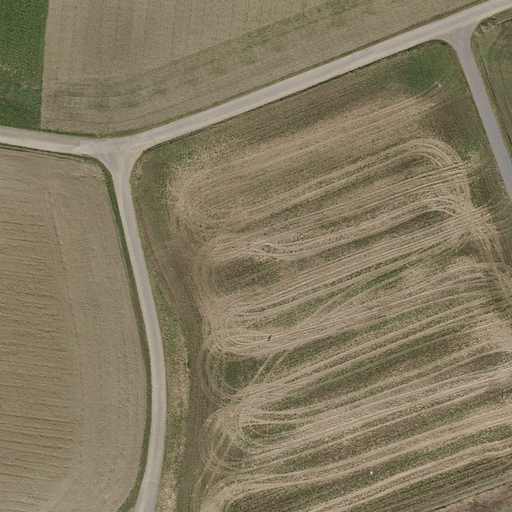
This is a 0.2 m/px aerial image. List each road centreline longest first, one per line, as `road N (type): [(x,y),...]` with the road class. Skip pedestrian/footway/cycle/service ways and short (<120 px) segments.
road 1 (track): [(116,153),(511,4)]
road 2 (track): [(116,153),(158,369),(145,511)]
road 3 (track): [(511,181),(456,25)]
